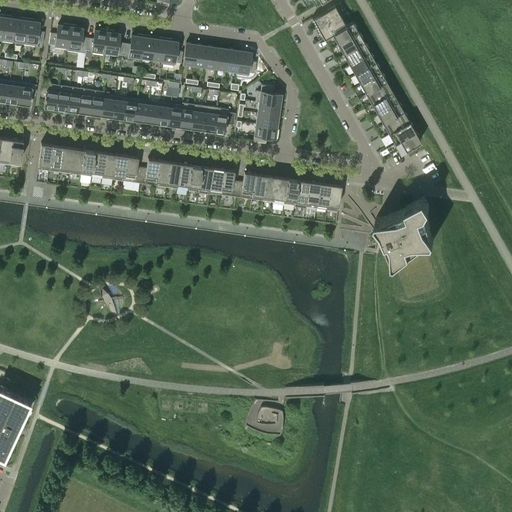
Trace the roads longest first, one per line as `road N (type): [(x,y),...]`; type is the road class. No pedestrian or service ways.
road 1 (residential): [(285,150),(0,112)]
road 2 (residential): [(0,128),(283,169)]
road 3 (residential): [(285,150),(289,83),(259,42),(187,30)]
road 4 (residential): [(0,5),(187,30)]
road 5 (residential): [(279,0),(371,162)]
